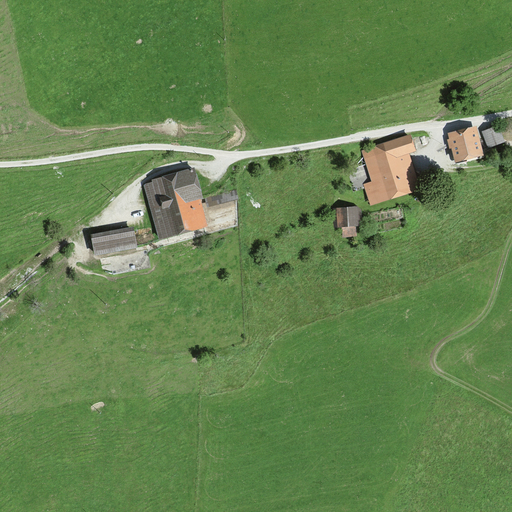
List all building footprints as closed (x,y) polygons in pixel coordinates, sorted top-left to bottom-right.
[(481,127),(453,134),(460,163),(488,155),(481,127)] [(503,127),(488,133),(495,149),(510,143),(503,127)] [(365,150),(375,181),(367,184),(374,205),(423,190),(412,155),(421,152),(415,134),(365,150)] [(144,185),(161,241),(210,226),(202,199),(207,198),(199,174),(195,175),(194,171),(144,185)] [(209,201),(215,223),(238,216),(231,194),(209,201)] [(363,206),(338,208),(340,228),(365,226),(363,206)] [(136,227),(94,236),(98,257),(140,248),(136,227)]
